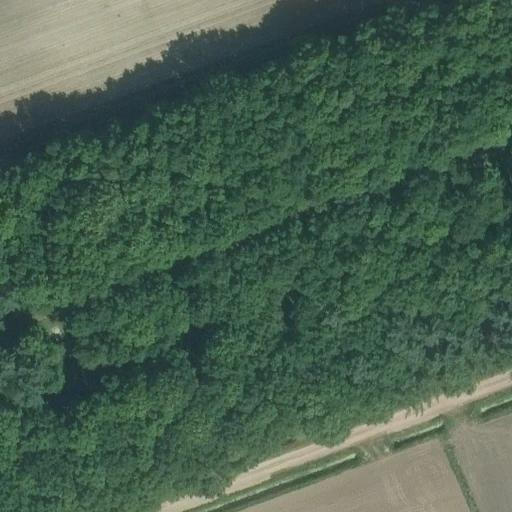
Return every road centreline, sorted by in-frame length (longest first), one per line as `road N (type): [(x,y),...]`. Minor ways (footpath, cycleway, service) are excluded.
road 1 (track): [(511,134),(0,324)]
road 2 (track): [(0,143),(384,0)]
road 3 (track): [(140,511),(511,375)]
